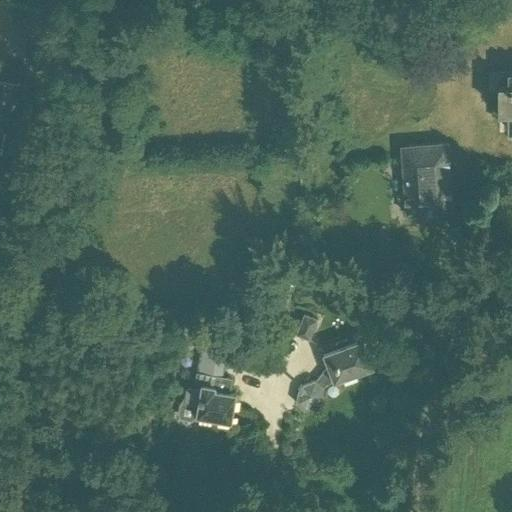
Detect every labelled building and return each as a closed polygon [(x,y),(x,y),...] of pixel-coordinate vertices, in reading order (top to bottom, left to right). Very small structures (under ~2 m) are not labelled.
[(511,70),(490,71),(491,89),(499,89),(500,110),(508,110),(509,130),(511,130),(511,70)] [(0,125),(5,126),(1,147),(20,151),(28,108),(15,105),(20,82),(0,77),(0,125)] [(402,144),(406,212),(452,210),(448,141),(402,144)] [(297,332),(310,337),(318,317),(305,312),(297,332)] [(297,401),(305,408),(315,404),(322,396),(323,385),(334,378),(335,379),(375,365),(364,336),(349,342),(348,338),(336,342),(337,346),(324,350),(329,363),(316,377),(306,381),(299,389),(297,401)] [(185,399),(178,410),(180,419),(192,421),(196,413),(231,420),(236,392),(229,391),(231,379),(221,377),(226,350),(202,346),(196,382),(200,388),(187,386),(185,399)] [(315,412),(328,418),(335,403),(322,397),(315,412)]
